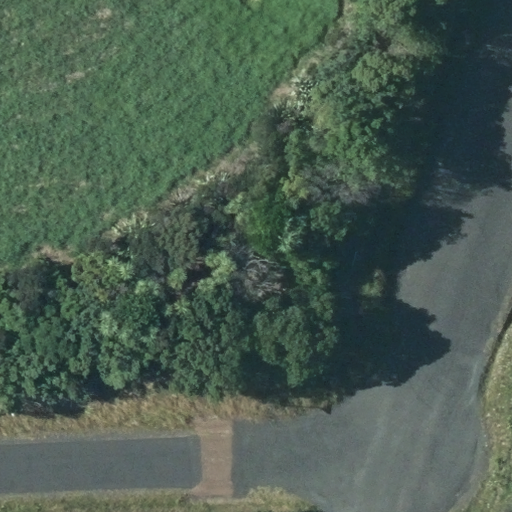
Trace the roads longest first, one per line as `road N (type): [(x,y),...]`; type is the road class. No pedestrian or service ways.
road 1 (unclassified): [(408,449),(0,464)]
road 2 (unclassified): [(511,160),(433,345),(408,449)]
